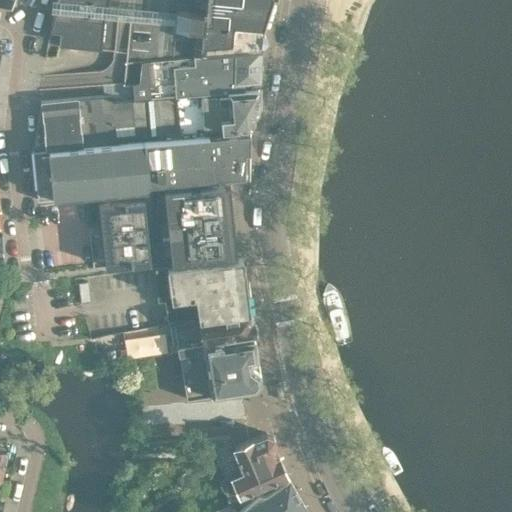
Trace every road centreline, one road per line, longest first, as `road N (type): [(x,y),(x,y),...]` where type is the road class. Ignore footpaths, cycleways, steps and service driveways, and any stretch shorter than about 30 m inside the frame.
road 1 (tertiary): [(353,511),(313,416),(276,251),(281,154),(306,0)]
road 2 (residential): [(0,283),(29,280),(13,123),(26,28)]
road 3 (residential): [(22,511),(35,435),(24,421),(0,415)]
